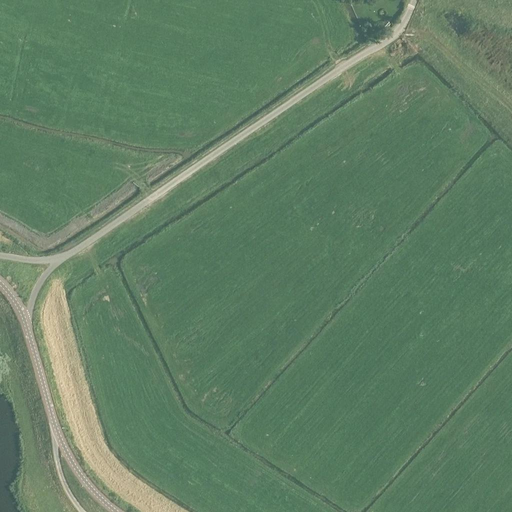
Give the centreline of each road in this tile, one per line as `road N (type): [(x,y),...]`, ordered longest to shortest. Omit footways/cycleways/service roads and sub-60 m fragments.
road 1 (unclassified): [(62,257),(389,38),(414,0)]
road 2 (tertiary): [(116,511),(68,456),(25,325)]
